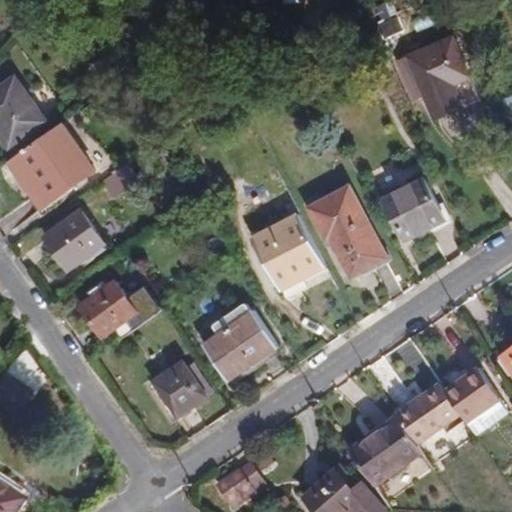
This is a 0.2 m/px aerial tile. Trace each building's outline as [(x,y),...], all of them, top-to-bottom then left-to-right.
[(374,25),(370,15),(362,18),(367,28),(374,25)] [(175,33),(167,21),(157,27),(165,39),(175,33)] [(473,77),(456,38),(412,57),(419,72),(422,79),(439,120),(466,108),(456,84),(473,77)] [(222,84),(194,50),(170,69),(198,104),(222,84)] [(275,74),(270,68),(264,73),(268,79),(275,74)] [(422,79),(419,72),(411,75),(415,83),(422,79)] [(483,101),(473,77),(456,84),(466,108),(483,101)] [(49,121),(19,79),(0,92),(0,130),(11,147),(49,121)] [(45,208),(98,171),(66,124),(12,162),(45,208)] [(117,197),(141,180),(129,165),(106,180),(117,197)] [(449,220),(428,179),(387,199),(408,240),(449,220)] [(314,212),(356,191),(354,187),(312,208),(314,212)] [(390,258),(356,191),(314,212),(330,243),(334,241),(339,250),(353,277),(390,258)] [(212,209),(205,199),(193,207),(200,218),(212,209)] [(108,244),(84,211),(47,237),(71,271),(108,244)] [(307,279),(330,267),(303,214),(256,239),(279,285),(304,273),(307,279)] [(339,250),(334,241),(330,243),(335,252),(339,250)] [(283,291),(307,279),(304,273),(279,285),(283,291)] [(106,337),(140,313),(119,282),(105,291),(101,294),(84,306),(106,337)] [(258,369),(284,351),(256,310),(253,312),(248,304),(215,327),(220,335),(204,345),(229,382),(254,365),(258,369)] [(208,397),(185,364),(158,383),(176,410),(180,416),(208,397)] [(504,400),(483,369),(448,392),(463,415),(468,423),(482,415),(503,400),(504,400)] [(176,410),(158,383),(152,386),(171,414),(176,410)] [(30,394),(25,384),(14,385),(8,394),(14,403),(24,403),(30,394)] [(418,445),(463,415),(448,392),(442,384),(397,414),(398,416),(400,419),(418,445)] [(490,428),(511,414),(503,400),(482,415),(490,428)] [(322,407),(318,401),(312,405),(316,411),(322,407)] [(490,428),(482,415),(468,423),(477,437),(490,428)] [(368,441),(400,419),(398,416),(366,438),(368,441)] [(374,486),(423,453),(418,445),(400,419),(368,441),(366,438),(349,449),(374,486)] [(267,486),(251,463),(241,470),(256,493),(267,486)] [(388,511),(365,483),(359,488),(342,468),(306,497),(318,511),(349,511),(352,509),(354,511),(388,511)] [(256,493),(241,470),(219,485),(235,508),(256,493)] [(0,511),(12,511),(21,500),(0,486),(0,511)] [(285,511),(292,507),(285,496),(278,501),(285,511)]
